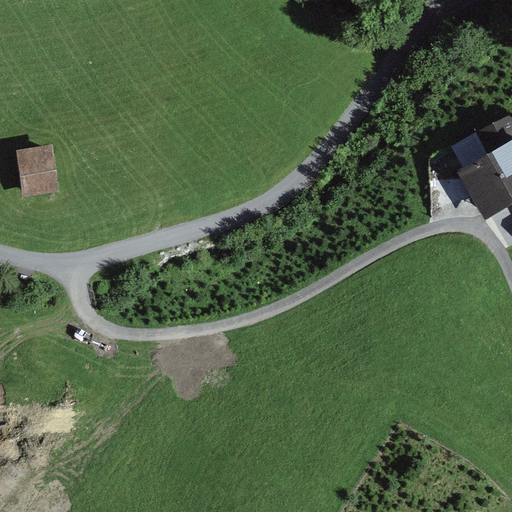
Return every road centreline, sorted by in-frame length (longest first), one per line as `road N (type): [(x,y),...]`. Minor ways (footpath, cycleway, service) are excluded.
road 1 (residential): [(73,260),(89,316),(137,334),(237,321),(440,226),(485,232),(511,278)]
road 2 (unclassified): [(464,0),(362,79),(318,141),(261,196),(156,240),(73,260)]
